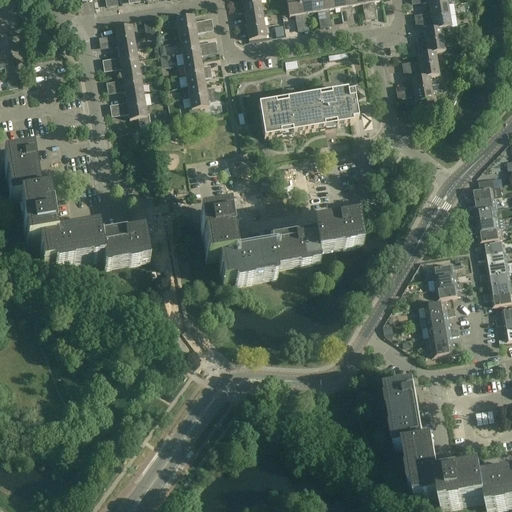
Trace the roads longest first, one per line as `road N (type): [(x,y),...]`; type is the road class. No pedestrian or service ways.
road 1 (residential): [(390,133),(361,149),(363,210),(249,232),(233,203),(158,217)]
road 2 (residential): [(188,8),(220,6),(231,56),(371,36)]
road 3 (residential): [(230,384),(180,328),(158,217)]
road 4 (residential): [(364,339),(452,188)]
road 5 (residential): [(511,463),(449,474),(435,378)]
road 6 (residential): [(230,384),(333,377),(364,339)]
road 7 (residential): [(146,489),(230,384)]
